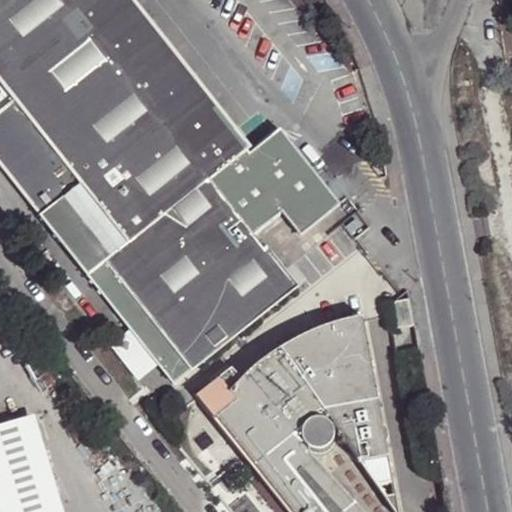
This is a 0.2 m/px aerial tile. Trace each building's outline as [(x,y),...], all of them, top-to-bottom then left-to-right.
[(246,142),(132,0),(0,0),(0,79),(11,94),(0,102),(0,162),(167,376),(289,277),(239,214),(269,193),(286,216),(326,183),(275,120),(246,142)] [(412,326),(407,300),(392,303),(397,329),(412,326)] [(410,300),(407,300),(412,326),(416,325),(410,300)] [(395,511),(399,511),(364,318),(330,327),(332,332),(328,332),(312,336),(297,343),(284,354),(274,367),(251,386),(233,369),(197,398),(287,511),(364,511),(304,446),(306,445),(311,451),(319,453),(327,452),(334,447),(337,439),(336,432),(332,425),(334,423),(395,511)] [(63,511),(34,413),(0,423),(0,511),(63,511)]
